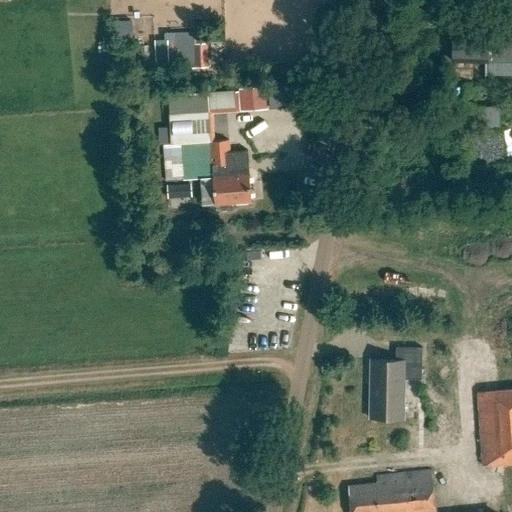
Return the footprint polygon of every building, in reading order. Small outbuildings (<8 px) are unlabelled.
[(168,42),(168,41),(156,41),(157,66),(169,65),(168,42)] [(210,68),(209,43),(195,44),(196,68),(210,68)] [(214,93),(170,94),(171,116),(171,144),(165,145),(167,181),(214,179),(216,204),(220,204),(220,208),(223,210),(230,210),(233,207),(233,203),(252,202),(248,151),(230,152),(230,141),(214,141),(214,113),(240,112),(267,110),(266,89),(214,93)] [(458,105),(458,125),(497,125),(496,105),(458,105)] [(504,191),(511,190),(511,182),(503,183),(504,191)] [(167,185),(168,199),(193,197),(191,183),(167,185)] [(371,359),(369,417),(404,419),(405,378),(421,379),(422,349),(397,348),(397,360),(371,359)] [(511,388),(478,391),(486,466),(511,463),(511,388)] [(351,511),(434,511),(431,471),(380,475),(380,481),(350,483),(351,511)]
